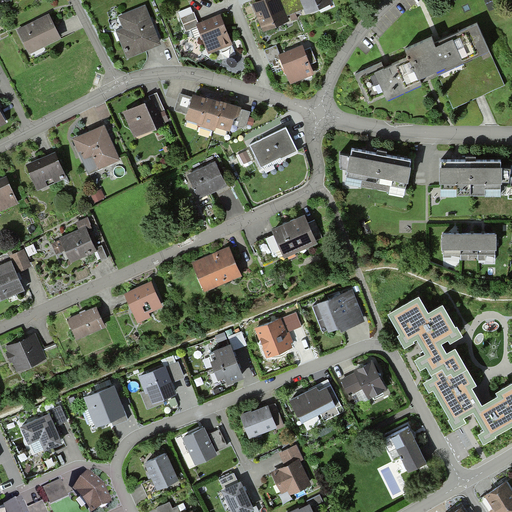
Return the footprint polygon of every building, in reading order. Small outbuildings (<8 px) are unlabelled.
[(261,0),(252,4),(264,31),(290,21),(287,15),(280,0),(261,0)] [(300,0),(280,0),(287,15),(304,8),(300,0)] [(300,0),(304,8),(307,15),(333,4),(330,0),(300,0)] [(118,31),(128,57),(161,44),(146,5),(119,16),(122,22),(119,23),(122,30),(118,31)] [(220,13),(198,22),(194,12),(181,17),(187,30),(198,25),(210,53),(232,44),(220,13)] [(19,29),(30,50),(59,35),(48,14),(19,29)] [(454,108),(504,85),(476,24),(434,43),(431,36),(405,48),(409,56),(384,68),(381,62),(355,74),(368,102),(386,94),(388,98),(421,83),(417,74),(435,66),(454,108)] [(281,59),(290,82),(314,73),(303,45),(280,54),(276,44),(265,49),(270,63),(281,59)] [(319,62),(311,46),(306,49),(314,64),(319,62)] [(123,111),(134,138),(164,126),(159,112),(165,110),(158,92),(149,95),(151,100),(123,111)] [(193,93),(191,96),(180,93),(175,110),(188,114),(186,121),(214,130),(215,126),(230,130),(232,124),(246,129),(247,124),(253,126),(255,117),(250,116),(251,111),(193,93)] [(89,175),(121,160),(105,124),(72,139),(89,175)] [(250,143),(261,166),(296,150),(285,127),(250,143)] [(377,152),(350,148),(350,153),(340,152),(338,166),(348,168),(347,175),(364,178),(362,184),(389,189),(390,183),(407,186),(412,158),(387,154),(388,150),(377,148),(377,152)] [(27,166),(37,188),(60,178),(64,186),(70,183),(56,153),(27,166)] [(511,163),(501,163),(501,157),(473,157),(439,156),(439,187),(456,187),(456,192),(486,193),(486,186),(501,186),(501,179),(511,179),(511,163)] [(188,175),(199,197),(226,184),(215,161),(188,175)] [(0,179),(0,210),(19,202),(7,176),(0,179)] [(102,191),(94,194),(96,202),(105,198),(102,191)] [(314,220),(310,222),(305,213),(274,228),(276,232),(265,237),(271,251),(281,247),(285,257),(318,242),(317,239),(322,237),(314,220)] [(71,262),(96,250),(85,227),(60,239),(71,262)] [(442,251),(497,252),(497,228),(442,228),(442,251)] [(0,300),(24,289),(17,272),(32,265),(24,249),(10,255),(12,259),(0,264),(0,300)] [(194,264),(206,290),(240,275),(228,249),(194,264)] [(126,293),(139,323),(150,318),(147,312),(161,306),(152,282),(126,293)] [(366,320),(354,288),(319,300),(330,331),(342,326),(343,329),(366,320)] [(420,292),(387,311),(398,331),(395,332),(404,348),(418,340),(424,350),(413,356),(421,369),(427,366),(432,374),(423,380),(430,391),(432,390),(446,414),(444,416),(452,430),(468,421),(466,416),(476,410),(485,425),(474,431),(483,446),(501,436),(499,433),(511,425),(511,380),(494,391),(496,395),(483,402),(474,386),(479,383),(455,341),(468,334),(460,319),(457,320),(445,300),(430,308),(420,292)] [(69,319),(78,338),(105,326),(96,306),(69,319)] [(256,328),(268,357),(293,347),(281,318),(256,328)] [(234,348),(248,345),(245,331),(231,334),(234,348)] [(6,346),(16,370),(46,357),(36,334),(6,346)] [(227,381),(228,384),(244,377),(230,343),(207,352),(220,383),(227,381)] [(251,345),(237,349),(244,375),(258,372),(251,345)] [(373,404),(392,394),(373,358),(354,368),(357,373),(342,381),(349,395),(364,387),(373,404)] [(178,361),(166,365),(138,376),(143,391),(140,392),(147,410),(165,403),(164,401),(178,396),(173,385),(173,383),(185,378),(178,361)] [(341,405),(329,380),(291,399),(302,422),(322,412),(326,420),(338,414),(336,408),(341,405)] [(114,385),(83,397),(96,428),(113,421),(115,426),(129,420),(120,400),(114,385)] [(44,450),(64,441),(56,425),(67,420),(60,404),(48,410),(50,414),(20,428),(28,444),(38,439),(44,450)] [(276,404),(269,406),(278,428),(276,429),(276,430),(285,426),(276,404)] [(276,429),(278,428),(269,406),(268,405),(258,409),(252,412),(252,410),(240,415),(250,439),(276,429)] [(409,473),(427,463),(408,426),(390,435),(383,439),(394,460),(400,456),(409,473)] [(208,434),(205,427),(182,438),(195,465),(218,454),(217,451),(227,446),(219,429),(208,434)] [(290,496),(312,484),(300,462),(304,460),(296,444),(279,453),(286,466),(272,474),(283,494),(287,491),(290,496)] [(142,483),(149,499),(162,493),(161,489),(180,480),(167,452),(144,463),(151,478),(142,483)] [(91,511),(112,500),(105,482),(89,469),(73,488),(83,497),(91,511)] [(44,486),(51,503),(67,495),(60,479),(44,486)] [(223,489),(234,511),(247,511),(255,508),(241,480),(223,489)] [(489,511),(509,511),(511,511),(511,490),(506,482),(484,496),(493,510),(489,511)] [(47,511),(43,501),(28,507),(23,496),(5,504),(8,511),(47,511)] [(156,508),(158,511),(180,511),(178,507),(173,509),(170,502),(156,508)] [(329,511),(328,510),(325,511),(314,511),(310,503),(290,511),(329,511)]
